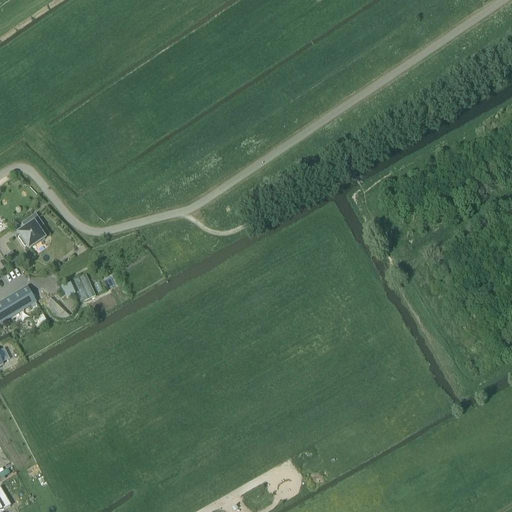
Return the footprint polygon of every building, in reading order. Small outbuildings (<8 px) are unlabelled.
[(28,228),(18,234),(20,237),(18,239),(24,249),(27,247),(29,250),(44,239),(38,229),(43,226),(35,214),(24,222),(28,228)] [(12,252),(6,256),(13,266),(19,262),(12,252)] [(69,283),(63,286),(65,291),(66,292),(69,292),(71,294),(72,295),(75,294),(69,283)] [(27,287),(0,303),(0,324),(36,303),(27,287)] [(0,511),(4,510),(11,506),(0,489),(0,488),(0,511)]
